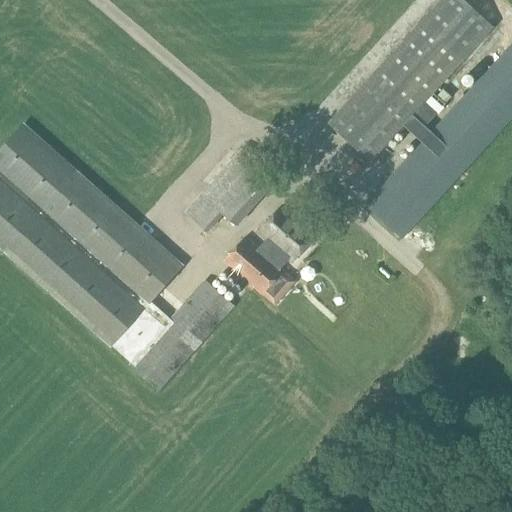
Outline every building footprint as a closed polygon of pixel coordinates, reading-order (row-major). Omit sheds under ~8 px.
[(462,0),(439,0),(326,123),(372,164),(495,28),(462,0)] [(402,238),(511,115),(511,48),(510,47),(366,206),(402,238)] [(173,319),(153,303),(185,266),(25,122),(0,150),(0,248),(112,348),(113,346),(132,363),(129,366),(160,392),(235,307),(206,281),(173,319)] [(236,223),(277,177),(243,147),(183,215),(203,232),(221,211),(236,223)] [(292,262),(314,237),(282,209),(260,234),(292,262)] [(264,296),(285,273),(245,238),(224,261),(264,296)] [(331,270),(318,283),(330,295),(343,282),(331,270)]
